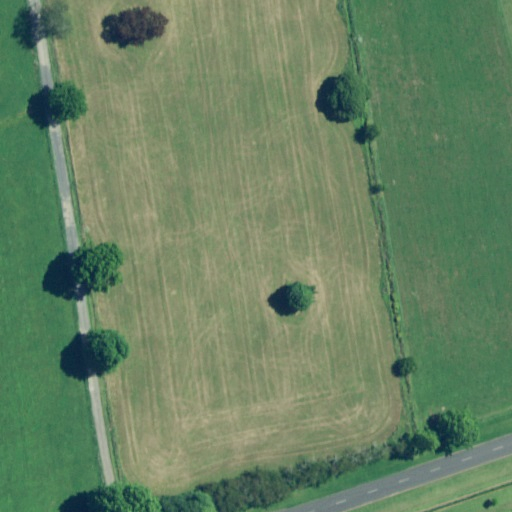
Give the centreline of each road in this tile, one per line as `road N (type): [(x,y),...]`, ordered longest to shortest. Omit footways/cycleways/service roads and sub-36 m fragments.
road 1 (unknown): [(133,511),(35,0)]
road 2 (unclassified): [(319,511),(511,446)]
